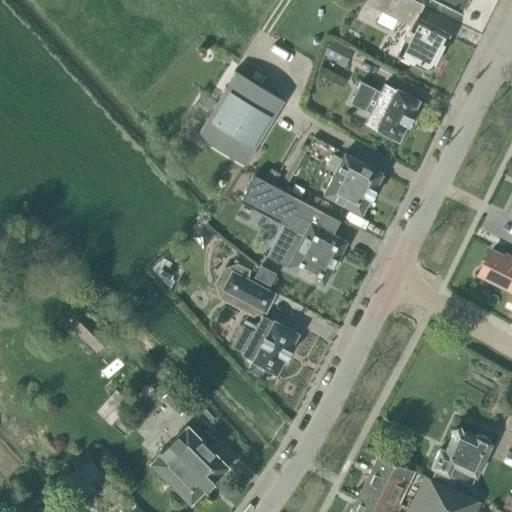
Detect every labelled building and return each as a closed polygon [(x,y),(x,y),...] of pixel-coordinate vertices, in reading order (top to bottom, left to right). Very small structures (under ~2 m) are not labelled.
[(447,33),(415,18),(422,5),(412,0),(363,0),(363,3),(380,11),(375,21),(391,29),(396,19),(410,26),(396,55),(424,69),(431,67),(431,66),(441,46),(445,44),(447,39),(446,35),(447,33)] [(439,0),(459,9),(460,7),(465,6),(467,0),(439,0)] [(343,65),(351,50),(329,39),(321,55),(343,65)] [(233,70),(195,133),(244,163),(283,100),(233,70)] [(380,90),(360,80),(349,103),(368,113),(364,122),(375,128),(374,129),(397,140),(405,124),(406,124),(411,116),(409,116),(418,99),(395,88),(394,89),(383,83),(380,90)] [(360,212),(367,198),(371,198),(374,191),(373,188),(380,174),(380,171),(379,172),(344,152),(341,157),(333,153),(326,167),(334,171),(322,194),(358,213),(360,212)] [(292,196),(253,175),(239,200),(282,223),(265,254),(322,285),(345,240),(330,232),(337,218),(322,210),(321,211),(292,196)] [(200,224),(190,236),(201,245),(211,234),(200,224)] [(511,256),(510,259),(491,249),(479,273),(511,290),(511,256)] [(170,278),(173,271),(161,264),(158,272),(170,278)] [(252,277),(268,286),(275,274),(259,265),(252,277)] [(264,311),(274,293),(231,270),(221,288),(264,311)] [(94,351),(109,336),(83,310),(67,325),(94,351)] [(296,333),(272,320),(272,321),(260,315),(255,325),(244,320),(230,346),(241,352),(239,354),(251,360),(246,370),(263,379),(268,370),(274,373),(296,333)] [(179,414),(188,405),(170,387),(161,396),(179,414)] [(189,503),(226,466),(186,425),(149,462),(189,503)] [(423,475),(405,511),(502,511),(500,511),(493,508),(490,511),(474,511),(479,501),(446,486),(451,476),(469,485),(474,475),(474,476),(490,443),(488,442),(487,438),(478,434),(474,435),(472,434),(472,435),(460,429),(459,428),(451,431),(452,433),(443,450),(439,448),(430,466),(434,469),(430,478),(423,475)] [(83,478),(97,467),(85,453),(72,464),(83,478)] [(379,511),(382,506),(393,511),(394,511),(399,504),(397,503),(412,470),(377,453),(354,500),(379,511)] [(393,511),(382,506),(379,511),(354,500),(348,511),(393,511)]
